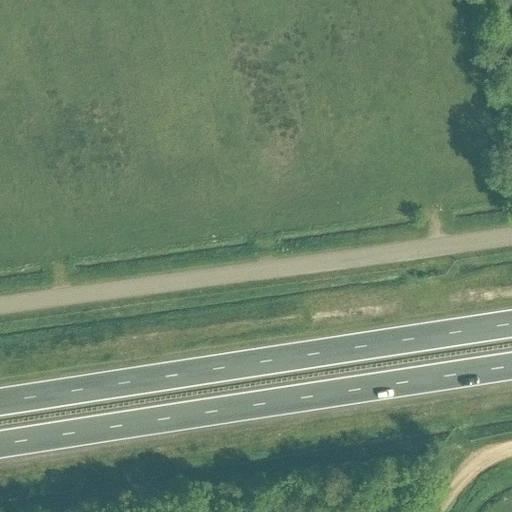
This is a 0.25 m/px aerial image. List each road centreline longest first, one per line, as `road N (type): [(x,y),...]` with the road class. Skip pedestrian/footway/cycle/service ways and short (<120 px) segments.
road 1 (trunk): [(0,445),(511,367)]
road 2 (trunk): [(511,325),(0,403)]
road 3 (unclassified): [(511,234),(0,305)]
